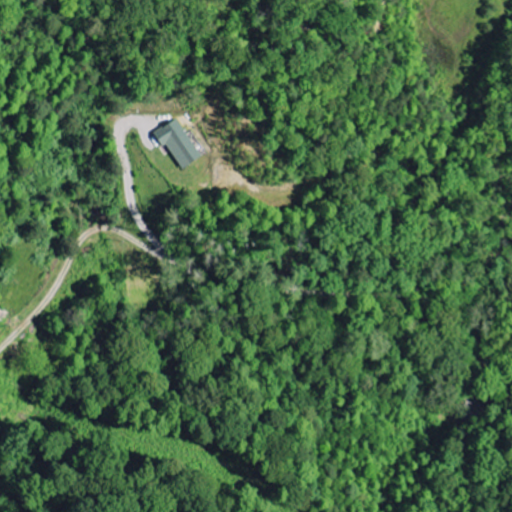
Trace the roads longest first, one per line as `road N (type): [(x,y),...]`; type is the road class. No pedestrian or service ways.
road 1 (residential): [(511,302),(326,297),(165,252)]
road 2 (residential): [(511,414),(451,408),(458,392),(511,385)]
